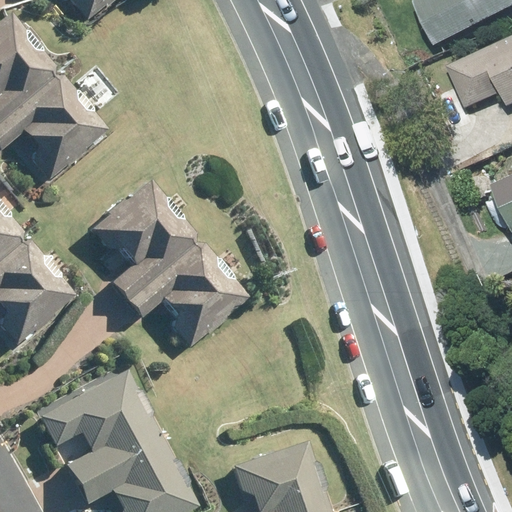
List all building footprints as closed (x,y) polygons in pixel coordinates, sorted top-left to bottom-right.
[(71,0),(71,2),(86,20),(104,5),(105,7),(114,0),(71,0)] [(511,0),(430,0),(423,3),(443,47),(511,14),(511,0)] [(0,121),(57,75),(56,73),(57,67),(44,52),(45,48),(30,30),(25,30),(11,13),(0,21),(0,121)] [(511,42),(457,66),(472,101),(480,98),(482,105),(510,93),(511,97),(511,42)] [(36,146),(34,163),(49,180),(67,166),(69,168),(87,152),(86,151),(109,132),(93,112),(94,108),(79,90),(74,90),(63,76),(58,76),(57,75),(0,121),(0,150),(1,151),(25,132),(36,146)] [(185,219),(185,215),(171,198),(165,197),(151,181),(128,199),(126,197),(107,213),(109,215),(91,230),(107,249),(124,251),(135,264),(112,283),(126,301),(198,241),(197,240),(197,234),(185,219)] [(0,258),(23,239),(22,237),(22,231),(10,216),(10,213),(0,200),(0,258)] [(0,307),(2,310),(0,327),(15,345),(33,330),(35,332),(53,316),(52,315),(75,296),(59,277),(60,272),(45,255),(40,254),(29,240),(24,240),(23,239),(0,258),(0,307)] [(250,298),(234,280),(234,275),(220,257),(215,257),(204,244),(199,243),(198,241),(126,301),(142,319),(165,299),(177,313),(175,330),(189,348),(208,332),(209,335),(228,320),(227,318),(250,298)] [(92,452),(66,465),(77,485),(163,440),(152,418),(154,411),(146,395),(139,393),(126,370),(40,416),(56,447),(82,433),(92,452)] [(122,508),(120,511),(189,511),(199,507),(189,487),(191,481),(181,461),(174,459),(163,440),(77,485),(86,503),(112,490),(122,508)] [(258,511),(331,511),(325,492),(328,486),(322,468),(316,465),(307,442),(234,466),(243,491),(254,496),(258,511)]
